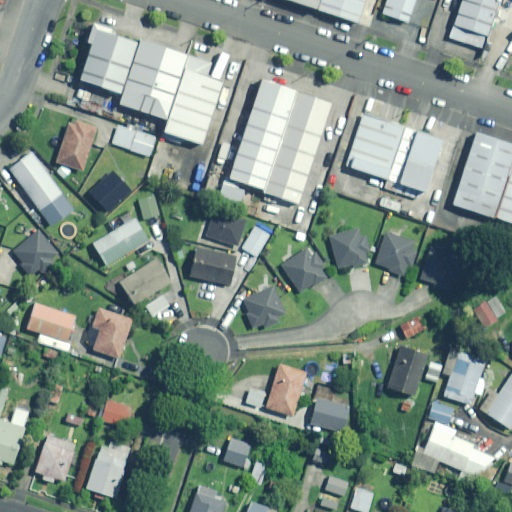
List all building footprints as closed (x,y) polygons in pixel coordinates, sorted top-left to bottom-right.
[(288,0),(329,13),(333,0),(288,0)] [(377,0),(333,0),(329,13),(369,26),(377,0)] [(395,0),(390,17),(418,26),(426,0),(395,0)] [(507,0),(471,0),(460,39),(493,49),(507,0)] [(152,47),(105,31),(88,81),(135,97),(152,47)] [(153,43),(152,47),(135,97),(131,109),(178,125),(195,75),(201,59),(153,43)] [(195,75),(178,125),(174,138),(211,150),(232,87),(195,75)] [(341,106),(273,83),(239,184),(307,207),(341,106)] [(424,136),(366,116),(349,168),(406,187),(424,136)] [(98,129),(71,119),(55,162),(82,172),(98,129)] [(156,139),(119,126),(113,144),(149,157),(156,139)] [(511,200),(511,142),(491,135),(465,211),(504,224),(511,200)] [(456,147),(424,136),(406,187),(438,198),(456,147)] [(198,155),(191,153),(184,175),(191,178),(198,155)] [(64,185),(57,190),(31,154),(9,169),(51,227),(73,211),(66,202),(73,197),(64,185)] [(158,215),(153,197),(138,201),(144,220),(158,215)] [(264,203),(260,215),(279,222),(283,210),(264,203)] [(244,220),(215,212),(212,221),(208,237),(238,245),(244,220)] [(149,241),(136,219),(93,245),(107,267),(149,241)] [(369,266),(362,224),(343,227),(344,236),(332,238),(337,269),(352,266),(353,269),(369,266)] [(269,236),(255,227),(242,249),(257,257),(269,236)] [(58,255),(38,232),(14,254),(33,276),(58,255)] [(404,277),(407,265),(411,266),(418,247),(414,245),(414,243),(386,234),(376,264),(389,269),(388,272),(404,277)] [(236,257),(196,247),(189,277),(229,286),(236,257)] [(282,267),(302,296),(314,288),(329,277),(309,248),(282,267)] [(463,265),(436,249),(420,277),(447,293),(463,265)] [(170,283),(155,259),(120,282),(134,305),(170,283)] [(273,287),(243,301),(249,314),(247,315),(253,329),(262,325),(264,331),(280,324),(277,318),(285,315),(273,287)] [(507,313),(495,295),(473,310),(485,328),(507,313)] [(169,306),(163,296),(145,307),(152,317),(169,306)] [(75,317),(34,304),(26,330),(67,343),(75,317)] [(88,340),(93,350),(118,359),(132,321),(99,309),(92,328),(88,340)] [(425,330),(420,318),(401,327),(406,338),(425,330)] [(427,355),(399,348),(388,389),(415,397),(427,355)] [(443,396),(475,407),(479,394),(474,392),(482,368),(472,364),(474,358),(451,350),(442,374),(450,376),(443,396)] [(441,365),(430,363),(426,380),(437,382),(441,365)] [(306,374),(279,365),(265,408),(293,417),(306,374)] [(511,373),(498,395),(490,390),(478,408),(510,430),(511,427),(511,373)] [(51,426),(63,389),(53,385),(41,422),(51,426)] [(9,390),(0,387),(0,416),(0,417),(9,390)] [(343,433),(350,403),(336,400),(338,392),(321,388),(311,425),(343,433)] [(265,394),(250,390),(246,403),(261,408),(265,394)] [(130,408),(107,401),(101,420),(124,428),(130,408)] [(454,410),(432,402),(427,418),(449,425),(454,410)] [(0,466),(2,467),(4,462),(13,465),(29,413),(16,409),(11,423),(0,419),(0,466)] [(85,417),(67,411),(64,420),(82,426),(85,417)] [(411,464),(434,474),(439,462),(474,478),(495,459),(473,449),(474,446),(453,437),(456,432),(436,423),(423,452),(417,449),(411,464)] [(75,445),(46,437),(36,473),(43,475),(42,480),(53,483),(54,479),(64,481),(75,445)] [(250,445),(229,439),(221,461),(243,467),(250,445)] [(104,500),(105,495),(115,498),(131,449),(111,442),(109,449),(100,446),(86,489),(95,492),(93,497),(104,500)] [(331,450),(316,446),(312,461),(327,465),(331,450)] [(261,485),(268,466),(256,462),(249,481),(261,485)] [(348,483),(330,477),(326,490),(344,496),(348,483)] [(216,492),(199,486),(189,511),(221,511),(227,496),(216,492)] [(367,511),(373,494),(356,489),(350,508),(362,511),(367,511)] [(339,500),(324,495),(321,506),(335,510),(339,500)] [(277,511),(249,503),(246,511),(277,511)]
